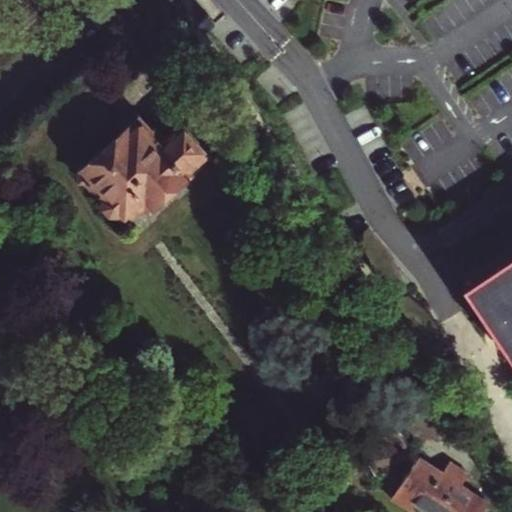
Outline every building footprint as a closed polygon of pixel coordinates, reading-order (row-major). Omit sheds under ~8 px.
[(124,211),(129,218),(150,199),(154,203),(189,171),(187,168),(206,151),(182,125),(168,138),(156,125),(152,129),(142,118),(86,170),(110,196),(110,204),(116,210),(124,211)] [(511,337),(511,255),(475,281),(511,337)] [(386,401),(354,419),(363,435),(395,416),(386,401)] [(359,448),(374,472),(417,446),(410,434),(406,437),(398,424),(359,448)] [(420,454),(398,487),(435,511),(480,511),(489,500),(462,482),(466,477),(446,464),(442,469),(420,454)] [(450,456),(446,464),(466,477),(470,469),(450,456)] [(227,492),(234,506),(250,498),(243,485),(227,492)] [(435,511),(398,487),(392,495),(416,511),(435,511)]
